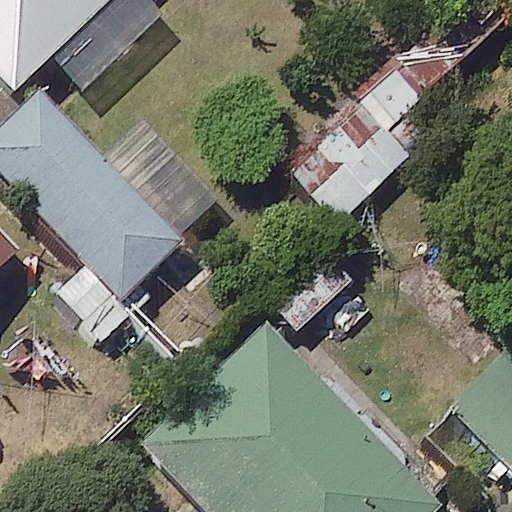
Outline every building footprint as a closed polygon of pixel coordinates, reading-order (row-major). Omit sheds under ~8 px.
[(116,0),(0,0),(0,102),(6,108),(116,0)] [(173,254),(27,115),(0,143),(0,200),(86,283),(53,317),(84,346),(173,254)] [(248,311),(278,349),(350,291),(319,254),(248,311)] [(400,511),(248,356),(132,469),(174,511),(400,511)] [(511,358),(435,435),(511,511),(511,358)]
